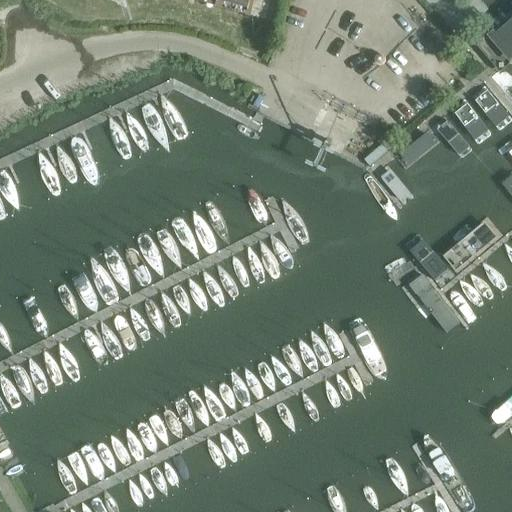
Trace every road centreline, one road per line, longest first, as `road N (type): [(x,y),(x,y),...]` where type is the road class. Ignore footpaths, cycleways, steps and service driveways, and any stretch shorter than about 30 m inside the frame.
road 1 (unclassified): [(444,56),(417,90),(380,99),(293,89),(183,41),(121,44),(47,65)]
road 2 (unknown): [(293,89),(387,6)]
